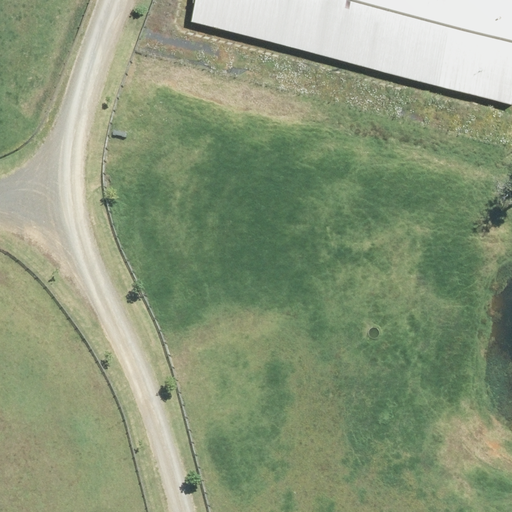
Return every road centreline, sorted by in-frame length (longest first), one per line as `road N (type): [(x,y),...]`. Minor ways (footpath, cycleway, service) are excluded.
road 1 (track): [(166,511),(123,349),(76,260),(59,206),(59,140)]
road 2 (track): [(0,188),(59,140),(109,0)]
